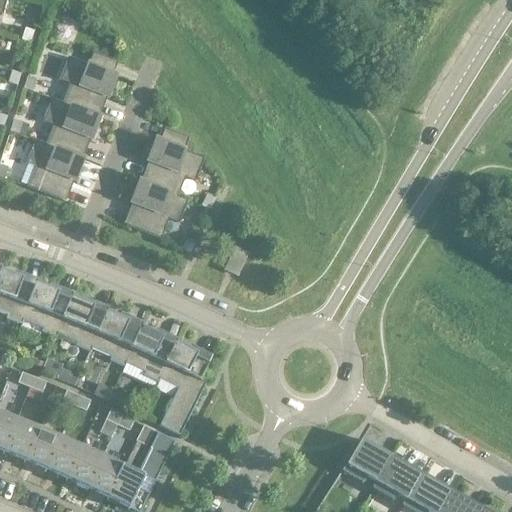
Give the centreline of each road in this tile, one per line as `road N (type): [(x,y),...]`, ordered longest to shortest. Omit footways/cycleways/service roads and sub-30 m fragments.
road 1 (unclassified): [(511,8),(314,330)]
road 2 (unclassified): [(341,348),(370,284),(511,72)]
road 3 (residential): [(80,257),(175,293),(272,346)]
road 4 (residential): [(511,488),(343,387)]
road 5 (unclassified): [(80,257),(141,80)]
road 6 (residential): [(224,511),(285,405)]
